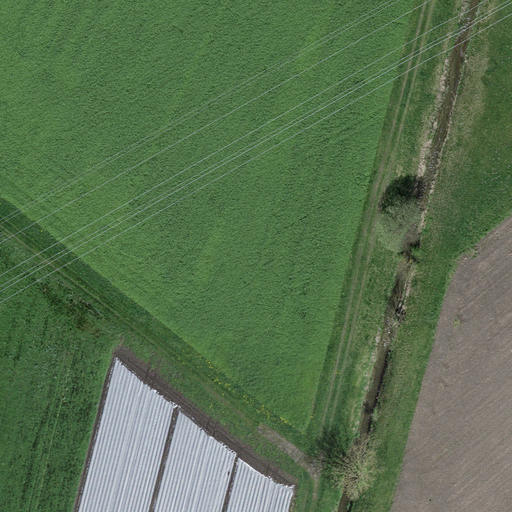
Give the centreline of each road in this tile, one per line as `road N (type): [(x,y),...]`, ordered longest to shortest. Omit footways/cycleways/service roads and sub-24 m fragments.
road 1 (track): [(322,470),(437,0)]
road 2 (track): [(322,470),(0,223)]
